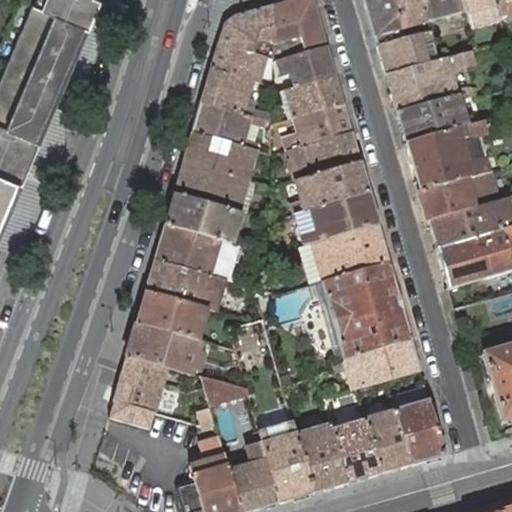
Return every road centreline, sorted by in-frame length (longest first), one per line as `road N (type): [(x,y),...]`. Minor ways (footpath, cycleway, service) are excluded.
road 1 (secondary): [(20,511),(192,0)]
road 2 (residential): [(474,467),(340,0)]
road 3 (secondary): [(144,0),(0,406)]
road 4 (residential): [(474,467),(318,511)]
